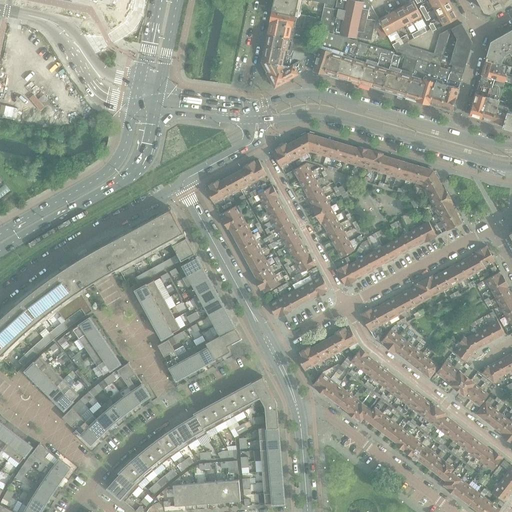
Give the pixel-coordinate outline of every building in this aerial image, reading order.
[(331,0),(273,0),(272,9),(298,15),(300,15),(302,0),(307,0),(325,3),(331,5),(331,0)] [(367,0),(331,0),(331,5),(325,3),(321,20),(319,31),(334,34),(334,33),(339,34),(357,38),(371,40),(375,21),(368,19),(370,10),(369,9),(370,4),(367,0)] [(434,9),(449,0),(429,0),(434,9)] [(454,9),(453,6),(452,7),(451,5),(452,4),(449,0),(434,9),(438,17),(454,9)] [(511,0),(478,0),(485,11),(489,12),(496,8),(496,9),(499,7),(511,0)] [(421,16),(413,1),(408,3),(409,4),(407,5),(406,4),(404,6),(412,21),(421,16)] [(412,21),(404,6),(402,7),(400,9),(400,8),(396,10),(404,26),(412,21)] [(319,31),(321,20),(297,15),(298,15),(272,9),(269,22),(270,22),(295,27),(318,32),(319,31)] [(459,17),(456,13),(455,13),(454,11),(455,11),(454,9),(438,17),(443,26),(457,18),(459,17)] [(404,26),(396,10),(391,12),(392,13),(390,14),(389,14),(387,15),(396,30),(404,26)] [(396,30),(387,15),(385,16),(385,17),(383,18),(383,17),(378,19),(387,35),(396,30)] [(313,31),(295,27),(270,22),(268,33),(292,38),(293,37),(306,40),(307,39),(312,40),(313,31)] [(467,32),(462,23),(460,24),(451,29),(456,38),(467,32)] [(448,42),(451,29),(451,28),(439,34),(438,39),(448,42)] [(511,29),(493,41),(491,43),(486,59),(501,63),(503,54),(511,50),(511,52),(511,29)] [(325,74),(325,73),(331,53),(336,35),(334,34),(319,31),(318,32),(315,42),(311,54),(310,59),(307,68),(313,70),(325,74)] [(467,32),(456,38),(457,39),(455,44),(470,49),(472,42),(467,32)] [(311,54),(315,42),(314,42),(292,38),(268,33),(265,45),(311,54)] [(337,76),(348,38),(336,35),(331,53),(325,73),(337,76)] [(410,41),(406,35),(400,38),(401,40),(403,44),(407,42),(410,41)] [(358,48),(359,43),(348,39),(348,38),(337,76),(348,80),(357,48),(358,48)] [(394,49),(403,44),(401,40),(392,45),(394,49)] [(404,55),(406,49),(410,46),(407,42),(403,44),(394,49),(397,53),(404,55)] [(360,83),(367,59),(368,56),(369,52),(370,46),(359,43),(358,48),(357,48),(348,80),(360,83)] [(470,49),(455,44),(453,53),(468,57),(470,49)] [(310,59),(311,54),(265,45),(262,62),(265,67),(275,63),(275,64),(277,63),(278,64),(285,66),(285,64),(291,66),(294,64),(297,62),(304,58),(310,59)] [(371,87),(381,55),(382,49),(371,46),(369,52),(368,56),(374,58),(373,60),(367,59),(360,83),(371,87)] [(412,57),(415,48),(410,46),(406,49),(404,55),(405,55),(412,57)] [(440,66),(445,51),(435,49),(434,53),(439,55),(436,65),(440,66)] [(439,55),(434,53),(429,52),(426,62),(428,62),(436,65),(439,55)] [(468,57),(453,53),(450,64),(453,65),(465,68),(468,57)] [(394,93),(402,66),(398,65),(401,56),(393,54),(392,59),(383,90),(394,93)] [(383,90),(392,59),(381,55),(371,87),(383,90)] [(406,97),(412,76),(417,59),(412,57),(405,55),(402,66),(394,93),(406,97)] [(298,74),(307,68),(310,59),(304,58),(297,62),(294,64),(291,66),(285,64),(285,66),(278,64),(277,63),(275,64),(275,63),(265,67),(268,72),(267,73),(275,87),(290,79),(289,79),(298,74)] [(511,75),(502,72),(504,64),(501,63),(486,59),(481,74),(494,78),(505,82),(511,84),(511,82),(511,75)] [(435,83),(438,73),(440,66),(436,65),(428,62),(423,79),(417,100),(417,101),(429,104),(435,83)] [(463,74),(465,68),(453,65),(451,70),(463,74)] [(453,107),(460,82),(463,74),(451,70),(450,73),(446,86),(440,107),(449,109),(453,107)] [(440,107),(446,86),(450,73),(447,72),(446,76),(438,73),(435,83),(429,104),(440,107)] [(505,82),(494,78),(481,74),(476,93),(488,97),(493,98),(494,96),(500,98),(505,82)] [(417,100),(423,79),(412,76),(406,97),(417,100)] [(509,110),(511,99),(511,92),(510,92),(508,97),(509,101),(507,107),(504,106),(505,105),(503,101),(499,100),(493,122),(503,125),(509,110)] [(482,119),(488,97),(476,93),(470,112),(472,116),(482,119)] [(47,98),(44,95),(39,100),(42,103),(47,98)] [(493,122),(499,100),(493,98),(488,97),(482,119),(493,122)] [(511,110),(509,110),(503,125),(503,126),(511,128),(511,110)] [(316,153),(320,137),(314,135),(314,133),(310,132),(309,134),(308,133),(307,133),(306,134),(306,132),(302,135),(302,136),(299,138),(308,153),(310,152),(316,153)] [(326,156),(330,140),(320,137),(316,153),(317,154),(316,157),(324,160),(325,156),(326,156)] [(308,153),(299,138),(290,143),(299,158),(308,153)] [(335,159),(340,143),(330,140),(326,156),(335,159)] [(299,158),(290,143),(287,145),(286,143),(281,146),(290,163),(299,158)] [(344,162),(349,145),(340,143),(335,159),(344,162)] [(354,165),(358,148),(349,145),(344,162),(354,165)] [(290,163),(281,146),(276,149),(276,150),(273,152),(281,167),(284,173),(287,171),(284,166),(290,163)] [(368,169),(373,151),(359,146),(358,148),(354,165),(368,169)] [(377,172),(382,155),(383,153),(373,151),(368,169),(377,172)] [(387,175),(392,158),(382,155),(377,172),(387,175)] [(396,177),(401,161),(392,158),(387,175),(396,177)] [(267,175),(261,164),(259,160),(255,162),(254,161),(249,163),(258,180),(267,175)] [(406,180),(410,163),(401,161),(396,177),(406,180)] [(258,180),(249,163),(244,166),(245,168),(241,170),(249,185),(258,180)] [(312,172),(307,163),(293,170),(298,179),(312,172)] [(415,183),(420,166),(410,163),(406,180),(415,183)] [(438,179),(436,175),(437,175),(435,171),(434,172),(433,170),(432,170),(432,168),(428,167),(427,168),(420,166),(415,183),(414,187),(422,189),(423,188),(423,187),(438,179)] [(249,185),(241,170),(232,174),(240,190),(249,185)] [(316,181),(312,172),(298,179),(303,188),(316,181)] [(240,190),(232,174),(223,179),(232,194),(240,190)] [(232,194),(223,179),(220,181),(219,179),(214,182),(223,199),(232,194)] [(427,196),(443,187),(438,179),(423,187),(423,188),(427,196)] [(321,189),(316,181),(303,188),(308,197),(321,189)] [(223,199),(214,182),(209,185),(210,187),(206,189),(214,204),(214,203),(215,206),(219,204),(218,202),(223,199)] [(353,188),(350,182),(345,184),(349,191),(353,188)] [(278,195),(272,186),(264,191),(258,194),(263,204),(276,197),(276,196),(278,195)] [(346,192),(342,186),(337,188),(339,191),(341,195),(346,192)] [(432,205),(449,195),(444,187),(443,187),(427,196),(432,205)] [(357,195),(353,188),(349,191),(352,198),(357,195)] [(326,198),(321,189),(308,197),(312,205),(326,198)] [(349,199),(346,192),(341,195),(345,202),(349,199)] [(454,204),(449,195),(432,205),(437,214),(452,205),(454,204)] [(281,205),(278,199),(276,197),(263,204),(267,212),(281,205)] [(326,198),(312,205),(311,206),(316,215),(331,207),(326,198)] [(419,206),(415,200),(411,202),(414,209),(419,206)] [(286,213),(283,209),(281,205),(267,212),(272,221),(286,213)] [(457,214),(454,209),(452,205),(437,214),(442,222),(457,214)] [(225,223),(241,214),(237,206),(222,214),(223,218),(222,218),(225,223)] [(335,215),(331,207),(316,215),(320,224),(322,223),(335,215)] [(186,235),(175,216),(171,208),(105,244),(118,268),(120,271),(133,263),(145,256),(159,249),(171,242),(186,235)] [(290,222),(286,213),(272,221),(277,229),(290,222)] [(246,223),(241,214),(225,223),(227,228),(229,228),(231,232),(246,223)] [(462,223),(460,219),(457,214),(442,222),(447,231),(462,223)] [(340,224),(335,215),(322,223),(327,231),(340,224)] [(436,237),(431,227),(429,221),(427,219),(422,222),(424,224),(417,228),(425,241),(425,243),(436,237)] [(295,231),(292,225),(290,222),(277,229),(282,238),(295,231)] [(251,232),(246,223),(231,232),(236,240),(251,232)] [(345,233),(340,224),(327,231),(332,240),(345,233)] [(425,241),(417,228),(409,232),(416,246),(425,241)] [(300,239),(298,235),(295,231),(282,238),(286,247),(300,239)] [(256,241),(251,232),(236,240),(241,249),(256,241)] [(416,246),(409,232),(400,237),(408,250),(416,246)] [(349,241),(345,233),(332,240),(336,249),(349,241)] [(195,253),(187,237),(186,235),(171,242),(178,254),(181,261),(195,253)] [(408,250),(400,237),(392,242),(399,255),(408,250)] [(305,248),(302,243),(300,239),(286,247),(291,256),(305,248)] [(260,249),(256,241),(241,249),(245,258),(260,249)] [(355,251),(349,241),(336,249),(341,257),(355,251)] [(399,255),(392,242),(383,246),(390,260),(399,255)] [(118,268),(105,244),(87,254),(74,262),(67,266),(66,267),(81,289),(101,277),(118,268)] [(390,260),(383,246),(374,251),(381,264),(390,260)] [(495,260),(487,246),(476,252),(476,253),(484,267),(495,260)] [(309,256),(307,253),(305,248),(291,256),(296,264),(311,256),(310,255),(309,256)] [(265,258),(260,249),(245,258),(250,267),(265,258)] [(381,264),(374,251),(366,256),(373,269),(381,264)] [(484,267),(476,253),(468,258),(476,273),(485,268),(484,267)] [(181,261),(178,254),(173,257),(176,263),(181,261)] [(203,267),(197,256),(181,265),(187,275),(203,267)] [(316,265),(311,256),(296,264),(301,273),(316,265)] [(373,269),(366,256),(357,261),(364,274),(373,269)] [(176,263),(173,257),(168,259),(171,266),(176,263)] [(270,267),(265,258),(250,267),(255,275),(270,267)] [(476,273),(468,258),(459,262),(468,278),(476,273)] [(171,266),(168,259),(166,261),(163,262),(167,268),(171,266)] [(364,274),(357,261),(349,265),(356,279),(364,274)] [(167,268),(163,262),(158,265),(162,271),(167,268)] [(468,278),(459,262),(450,267),(459,283),(468,278)] [(356,279),(349,265),(348,264),(336,270),(345,286),(356,280),(356,279)] [(162,271),(158,265),(154,267),(157,274),(162,271)] [(81,289),(66,267),(64,268),(59,271),(50,278),(34,290),(24,298),(9,311),(0,318),(0,356),(2,359),(16,345),(28,334),(43,321),(57,310),(81,294),(83,292),(81,289)] [(157,274),(154,267),(152,268),(149,270),(152,276),(157,274)] [(208,277),(203,267),(187,275),(193,285),(208,277)] [(258,285),(275,276),(270,267),(255,275),(257,278),(255,279),(258,285)] [(459,283),(450,267),(442,272),(450,287),(459,283)] [(178,273),(176,268),(169,272),(172,276),(178,273)] [(152,276),(149,270),(144,272),(148,279),(152,276)] [(329,289),(322,276),(319,270),(315,272),(318,278),(313,280),(321,295),(327,292),(326,290),(329,289)] [(148,279),(144,272),(139,275),(143,281),(148,279)] [(450,287),(442,272),(433,277),(442,292),(450,287)] [(490,289),(505,280),(503,275),(501,276),(499,272),(497,273),(485,280),(490,289)] [(169,278),(167,273),(160,276),(163,281),(169,278)] [(143,281),(139,275),(135,278),(138,284),(143,281)] [(442,292),(433,277),(433,275),(424,280),(433,297),(442,292)] [(280,285),(275,276),(258,285),(261,289),(262,288),(264,293),(280,285)] [(214,287),(208,277),(193,285),(198,295),(214,287)] [(141,300),(159,290),(154,280),(136,290),(141,300)] [(321,295),(313,280),(304,285),(311,298),(313,297),(314,298),(321,295)] [(433,297),(424,280),(415,285),(415,286),(424,302),(433,297)] [(509,290),(507,286),(508,285),(505,280),(490,289),(495,298),(509,290)] [(311,298),(304,285),(295,290),(302,303),(311,298)] [(424,302),(415,286),(406,292),(414,307),(424,302)] [(219,297),(217,294),(214,287),(198,295),(203,305),(219,297)] [(146,309),(164,299),(159,290),(141,300),(146,309)] [(302,303),(295,290),(287,295),(294,308),(302,303)] [(511,299),(511,296),(511,294),(509,290),(495,298),(500,306),(511,299)] [(414,307),(406,292),(398,296),(407,311),(414,307)] [(81,294),(57,310),(65,320),(69,317),(73,314),(77,312),(82,318),(88,314),(92,311),(89,306),(81,294)] [(294,308),(287,295),(278,299),(286,314),(292,311),(291,309),(294,308)] [(407,311),(398,296),(390,300),(398,316),(407,311)] [(225,307),(219,297),(203,305),(209,316),(225,307)] [(151,319),(170,309),(164,299),(146,309),(151,319)] [(286,314),(278,299),(269,304),(276,317),(279,316),(279,317),(286,314)] [(511,310),(511,299),(500,306),(505,315),(511,310)] [(398,316),(390,300),(381,305),(389,320),(398,316)] [(389,320),(381,305),(372,310),(381,325),(389,320)] [(230,317),(225,307),(209,316),(214,326),(230,317)] [(381,325),(372,310),(372,308),(361,314),(370,331),(381,325)] [(156,328),(175,318),(170,309),(151,319),(156,328)] [(469,321),(479,315),(477,311),(467,317),(469,321)] [(82,318),(77,312),(73,314),(78,321),(82,318)] [(199,318),(196,312),(187,316),(186,317),(190,323),(195,321),(199,318)] [(78,321),(73,314),(69,317),(74,324),(78,321)] [(74,324),(69,317),(65,320),(70,327),(74,324)] [(79,339),(96,327),(90,317),(72,329),(79,339)] [(235,327),(230,317),(214,326),(220,335),(235,327)] [(180,328),(175,318),(156,328),(162,339),(180,328)] [(70,327),(65,320),(61,324),(66,330),(70,327)] [(504,334),(498,321),(489,326),(496,339),(504,334)] [(66,330),(61,324),(57,327),(62,333),(64,331),(66,330)] [(200,330),(196,324),(191,326),(195,333),(200,330)] [(496,339),(489,326),(480,331),(487,344),(496,339)] [(62,333),(57,327),(53,330),(58,336),(62,333)] [(85,348),(102,336),(96,327),(79,339),(85,348)] [(228,345),(241,338),(235,327),(220,335),(207,342),(206,340),(205,341),(215,359),(231,351),(228,345)] [(358,342),(349,327),(346,329),(345,327),(340,330),(349,347),(358,342)] [(389,349),(399,335),(391,329),(382,341),(384,343),(383,345),(389,349)] [(58,336),(53,330),(50,332),(49,333),(54,339),(58,336)] [(349,347),(340,330),(335,333),(335,334),(332,337),(340,352),(349,347)] [(487,344),(480,331),(471,336),(478,349),(487,344)] [(185,338),(182,332),(177,334),(181,341),(185,338)] [(54,339),(49,333),(45,337),(50,343),(53,340),(54,339)] [(181,341),(177,334),(172,337),(176,343),(181,341)] [(397,353),(407,341),(399,335),(389,349),(394,353),(395,352),(397,353)] [(91,357),(108,345),(102,336),(85,348),(91,357)] [(478,349),(471,336),(466,339),(463,336),(458,342),(461,345),(473,354),(476,350),(478,349)] [(50,343),(45,337),(41,340),(46,346),(50,343)] [(61,346),(66,341),(63,337),(57,341),(61,346)] [(340,352),(332,337),(323,341),(331,357),(340,352)] [(177,356),(168,339),(164,342),(158,345),(167,362),(177,356)] [(46,346),(41,340),(37,343),(42,349),(46,346)] [(215,359),(205,341),(196,346),(205,364),(215,359)] [(331,357),(323,341),(314,346),(323,361),(331,357)] [(406,360),(415,348),(407,341),(397,353),(406,360)] [(42,349),(37,343),(36,345),(33,347),(39,352),(42,349)] [(53,352),(59,347),(55,343),(49,348),(53,352)] [(97,365),(114,354),(108,345),(91,357),(97,365)] [(473,354),(461,345),(455,353),(467,362),(473,354)] [(205,364),(196,346),(186,351),(196,369),(196,370),(205,364)] [(323,361),(314,346),(311,348),(310,346),(305,349),(314,366),(323,361)] [(39,352),(33,347),(30,350),(35,356),(37,354),(39,352)] [(359,368),(368,356),(369,354),(361,348),(356,355),(352,359),(351,361),(359,368)] [(414,366),(423,354),(415,348),(406,360),(414,366)] [(314,366),(305,349),(300,352),(300,353),(297,355),(305,371),(314,366)] [(35,356),(30,350),(26,354),(31,359),(35,356)] [(61,358),(64,355),(65,355),(62,351),(56,357),(59,360),(61,358)] [(196,369),(186,351),(177,356),(187,374),(196,370),(196,369)] [(31,359),(26,354),(22,357),(28,363),(31,359)] [(103,375),(121,363),(114,354),(97,365),(103,375)] [(421,372),(430,359),(423,354),(414,366),(421,372)] [(34,379),(48,364),(40,356),(27,369),(25,371),(34,379)] [(187,374),(177,356),(167,362),(177,380),(187,374)] [(367,374),(376,362),(368,356),(359,368),(367,374)] [(28,363),(22,357),(18,361),(24,366),(28,363)] [(511,368),(505,357),(496,362),(504,375),(511,370),(511,368)] [(434,371),(439,366),(430,359),(421,372),(429,378),(434,371)] [(445,379),(454,368),(446,361),(436,373),(445,379)] [(138,378),(128,362),(123,366),(117,370),(128,386),(138,378)] [(374,380),(384,368),(376,362),(367,374),(374,380)] [(504,375),(496,362),(488,366),(482,373),(494,383),(498,378),(504,375)] [(75,369),(71,363),(67,366),(72,371),(75,369)] [(41,386),(56,372),(48,364),(34,379),(41,386)] [(383,386),(392,374),(384,368),(374,380),(383,386)] [(469,376),(465,373),(463,375),(454,368),(445,379),(450,384),(450,385),(457,390),(460,393),(470,380),(472,378),(469,376)] [(77,381),(82,376),(78,371),(73,376),(77,381)] [(49,394),(63,379),(56,372),(41,386),(49,394)] [(117,379),(112,373),(108,376),(112,382),(117,379)] [(320,392),(331,379),(323,373),(313,385),(316,386),(315,388),(320,392)] [(390,392),(399,380),(392,374),(383,386),(390,392)] [(112,382),(108,376),(104,380),(108,385),(112,382)] [(276,402),(271,393),(262,376),(252,382),(262,401),(265,406),(266,424),(266,425),(266,427),(278,426),(278,424),(278,423),(276,402)] [(150,396),(138,378),(128,386),(141,402),(150,396)] [(56,402),(71,387),(63,379),(49,394),(56,402)] [(329,397),(338,385),(331,379),(320,392),(326,396),(327,395),(329,397)] [(398,398),(408,386),(399,380),(390,392),(398,398)] [(471,400),(480,388),(471,381),(470,380),(460,393),(464,396),(465,395),(471,400)] [(262,401),(252,382),(243,387),(253,406),(262,401)] [(103,389),(98,384),(94,387),(99,393),(103,389)] [(337,403),(346,391),(338,385),(329,397),(337,403)] [(141,402),(128,386),(120,392),(132,408),(141,402)] [(406,404),(415,392),(408,386),(398,398),(406,404)] [(64,410),(79,395),(71,387),(56,402),(64,410)] [(253,406),(243,387),(233,392),(244,411),(253,406)] [(479,406),(488,394),(480,388),(471,400),(479,406)] [(345,409),(354,397),(346,391),(337,403),(345,409)] [(89,401),(94,397),(89,392),(84,396),(80,400),(85,405),(89,401)] [(132,408),(120,392),(114,396),(110,399),(123,415),(132,408)] [(244,411),(233,392),(224,397),(234,416),(244,411)] [(414,410),(423,398),(415,392),(406,404),(414,410)] [(234,416),(224,397),(214,402),(225,422),(234,416)] [(352,416),(362,403),(354,397),(345,409),(347,411),(346,412),(352,416)] [(422,416),(431,404),(423,398),(414,410),(422,416)] [(123,415),(110,399),(102,406),(115,422),(123,415)] [(81,409),(85,405),(80,400),(72,407),(77,413),(81,409)] [(225,422),(214,402),(205,407),(215,427),(225,422)] [(430,422),(440,409),(432,402),(431,404),(422,416),(430,422)] [(485,421),(494,409),(486,402),(481,407),(476,414),(485,421)] [(364,417),(370,409),(362,403),(352,416),(357,420),(358,419),(361,421),(364,417)] [(115,422),(102,406),(98,409),(95,412),(93,414),(107,429),(115,422)] [(85,421),(77,413),(72,407),(67,412),(62,417),(76,430),(85,421)] [(215,427),(205,407),(195,413),(196,415),(207,434),(207,433),(206,432),(215,427)] [(374,425),(383,413),(374,407),(371,410),(370,409),(364,417),(364,418),(374,425)] [(107,429),(93,414),(89,409),(81,417),(85,421),(99,436),(107,429)] [(438,428),(447,416),(448,415),(440,409),(430,422),(438,428)] [(492,426),(502,414),(494,409),(485,421),(492,426)] [(381,431),(391,419),(383,413),(374,425),(381,431)] [(500,432),(509,420),(502,414),(492,426),(500,432)] [(207,434),(196,415),(186,420),(196,437),(197,439),(207,434)] [(446,434),(455,422),(447,416),(438,428),(438,429),(435,432),(437,433),(436,435),(441,439),(445,434),(446,434)] [(390,437),(399,425),(391,419),(381,431),(390,437)] [(196,437),(186,420),(183,422),(176,426),(188,445),(197,439),(196,437)] [(507,440),(511,432),(511,422),(509,420),(500,432),(502,434),(501,435),(507,440)] [(99,436),(85,421),(76,430),(91,445),(99,436)] [(453,441),(463,428),(455,422),(446,434),(453,441)] [(248,430),(244,423),(239,426),(243,432),(248,430)] [(397,443),(406,431),(399,425),(390,437),(397,443)] [(0,447),(2,449),(15,433),(6,426),(0,434),(0,447)] [(188,445),(176,426),(173,428),(167,433),(179,451),(188,445)] [(243,432),(239,426),(235,428),(238,435),(243,432)] [(279,438),(278,426),(266,427),(258,428),(259,439),(279,438)] [(461,446),(470,434),(463,428),(453,441),(461,446)] [(404,451),(414,437),(406,431),(397,443),(396,444),(404,451)] [(13,452),(24,439),(15,433),(2,449),(11,456),(13,452)] [(179,451),(167,433),(164,435),(157,440),(170,457),(179,451)] [(469,452),(478,440),(470,434),(461,446),(469,452)] [(412,457),(413,455),(422,443),(414,437),(404,451),(412,457)] [(280,449),(279,438),(259,439),(260,450),(280,449)] [(20,463),(32,446),(24,439),(13,452),(11,456),(20,463)] [(170,457),(157,440),(155,442),(148,446),(153,452),(162,464),(170,457)] [(481,452),(486,446),(478,440),(469,452),(476,458),(481,452)] [(54,455),(39,443),(35,448),(31,454),(37,458),(47,465),(54,455)] [(421,461),(428,452),(430,450),(422,443),(413,455),(421,461)] [(162,464),(153,452),(148,446),(146,449),(139,454),(154,471),(155,470),(158,474),(163,469),(160,465),(162,464)] [(484,464),(493,452),(486,446),(481,452),(476,458),(484,464)] [(281,459),(280,449),(260,450),(253,451),(254,461),(261,461),(281,459)] [(428,467),(438,455),(434,452),(430,450),(428,452),(421,461),(428,467)] [(492,471),(503,457),(494,451),(493,452),(484,464),(483,466),(486,468),(487,467),(492,471)] [(30,467),(37,458),(31,454),(28,459),(24,463),(30,467)] [(154,471),(139,454),(137,456),(131,461),(146,478),(154,471)] [(71,468),(54,455),(47,465),(64,477),(71,468)] [(436,473),(446,461),(438,455),(428,467),(436,473)] [(194,463),(190,457),(185,460),(189,466),(194,463)] [(282,470),(281,459),(261,461),(262,472),(282,470)] [(189,466),(185,460),(181,463),(185,469),(189,466)] [(146,478),(131,461),(129,463),(123,469),(138,484),(146,478)] [(238,473),(238,467),(237,461),(226,462),(226,468),(228,468),(228,474),(238,473)] [(451,471),(454,467),(446,461),(436,473),(445,480),(446,481),(453,473),(452,472),(451,471)] [(27,472),(30,467),(24,463),(21,467),(18,473),(24,477),(27,472)] [(64,477),(47,465),(40,474),(57,486),(64,477)] [(138,484),(123,469),(119,472),(121,473),(116,479),(132,494),(139,486),(138,484)] [(177,474),(173,469),(169,472),(173,478),(177,474)] [(283,481),(282,470),(262,472),(263,483),(283,481)] [(173,478),(169,472),(164,475),(169,481),(173,478)] [(21,482),(24,477),(18,473),(15,478),(21,482)] [(451,493),(461,479),(453,473),(446,481),(443,485),(446,487),(445,488),(451,493)] [(57,486),(40,474),(37,478),(34,483),(51,495),(57,486)] [(169,481),(164,475),(160,479),(165,484),(169,481)] [(511,490),(511,482),(504,476),(498,484),(510,493),(511,490)] [(186,505),(184,484),(181,484),(180,477),(173,483),(173,485),(175,506),(186,505)] [(132,494),(116,479),(114,481),(108,488),(125,502),(132,494)] [(165,484),(160,479),(157,482),(162,487),(165,484)] [(459,497),(469,485),(461,479),(451,493),(456,497),(457,495),(459,497)] [(240,501),(239,480),(227,481),(229,501),(240,501)] [(229,501),(227,481),(217,482),(218,502),(229,501)] [(284,492),(283,481),(263,483),(264,493),(284,492)] [(162,487),(157,482),(153,485),(158,491),(162,487)] [(208,503),(206,482),(195,483),(197,504),(208,503)] [(218,502),(217,482),(206,482),(208,503),(218,502)] [(510,493),(498,484),(496,482),(494,485),(496,487),(492,492),(504,501),(510,493)] [(51,495),(34,483),(28,493),(46,504),(51,495)] [(197,504),(195,483),(184,484),(186,505),(197,504)] [(158,491),(153,485),(149,489),(154,495),(158,491)] [(467,503),(476,491),(469,485),(459,497),(467,503)] [(475,509),(484,497),(486,494),(488,491),(484,488),(480,494),(476,491),(467,503),(475,509)] [(12,497),(14,493),(8,489),(5,494),(12,497)] [(285,503),(284,492),(264,493),(265,504),(285,503)] [(40,511),(46,504),(28,493),(26,496),(24,500),(22,503),(37,511),(40,511)] [(9,502),(12,497),(5,494),(3,498),(9,502)] [(150,502),(145,497),(141,502),(146,507),(150,502)] [(486,511),(492,503),(484,497),(475,509),(477,511),(476,511),(486,511)] [(37,511),(22,503),(17,500),(12,510),(15,511),(37,511)] [(15,511),(12,510),(0,503),(0,511),(15,511)] [(497,511),(500,509),(492,503),(486,511),(497,511)]
